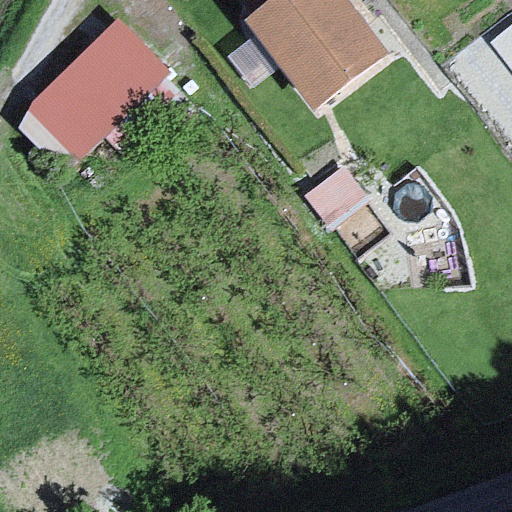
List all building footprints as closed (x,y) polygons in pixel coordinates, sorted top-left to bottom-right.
[(238,0),(328,127),(399,77),(344,0),(238,0)] [(511,13),(495,23),(511,55),(511,13)] [(121,53),(28,138),(75,190),(169,105),(121,53)] [(311,211),(338,245),(376,215),(348,181),(311,211)] [(511,262),(445,326),(475,358),(511,322),(511,262)]
